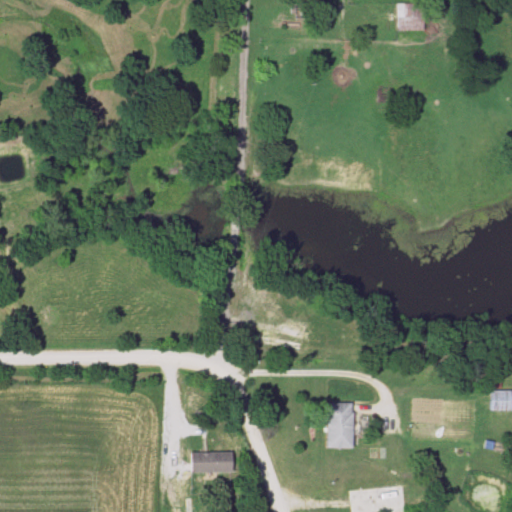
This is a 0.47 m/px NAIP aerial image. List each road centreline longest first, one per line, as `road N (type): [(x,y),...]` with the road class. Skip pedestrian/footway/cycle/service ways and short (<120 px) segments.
road 1 (residential): [(0,359),(191,360),(224,374)]
road 2 (residential): [(224,374),(249,411),(282,511)]
